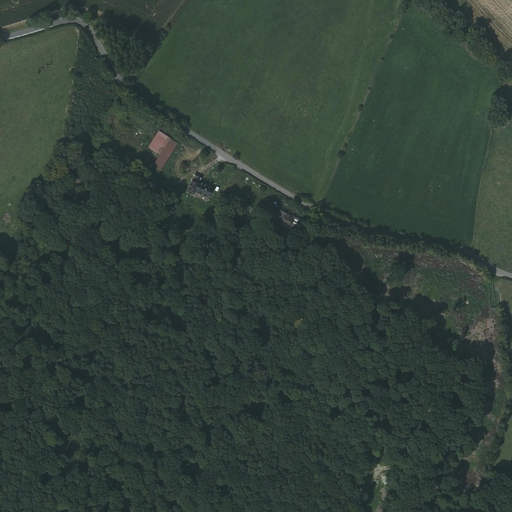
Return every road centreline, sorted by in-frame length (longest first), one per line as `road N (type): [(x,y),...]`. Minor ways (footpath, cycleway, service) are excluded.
road 1 (unclassified): [(511,275),(429,239),(334,219),(252,171),(117,82),(85,24),(61,19),(0,36)]
road 2 (track): [(318,209),(303,249),(202,208)]
